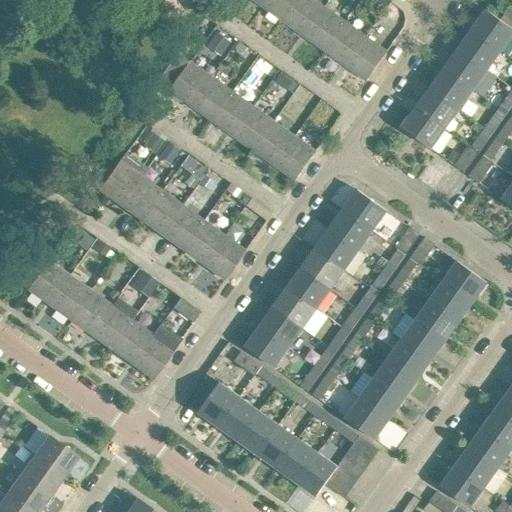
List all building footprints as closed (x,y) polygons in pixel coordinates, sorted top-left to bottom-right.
[(283,21),(297,0),(265,0),(262,6),(283,21)] [(304,36),(325,7),(315,0),(297,0),(283,21),(304,36)] [(510,27),(511,24),(511,3),(501,20),(510,27)] [(325,51),(346,22),(325,7),(304,36),(325,51)] [(511,27),(510,27),(501,20),(486,9),(472,29),(502,50),(511,36),(511,27)] [(346,66),(367,37),(346,22),(325,51),(346,66)] [(502,50),(472,29),(458,49),(488,70),(502,50)] [(230,41),(217,32),(208,45),(221,54),(230,41)] [(388,52),(387,51),(367,37),(346,66),(367,81),(388,52)] [(488,70),(458,49),(444,68),(474,90),(488,70)] [(181,98),(202,69),(179,53),(158,82),(181,98)] [(474,90),(444,68),(430,88),(460,109),(474,90)] [(204,114),(224,86),(202,69),(181,98),(204,114)] [(261,78),(255,86),(263,92),(269,84),(261,78)] [(227,131),(247,102),(224,86),(204,114),(227,131)] [(460,109),(430,88),(416,108),(446,129),(460,109)] [(507,113),(511,105),(511,89),(499,108),(507,113)] [(249,147),(270,118),(247,102),(227,131),(249,147)] [(446,129),(416,108),(402,128),(432,149),(446,129)] [(493,133),(507,113),(499,108),(485,127),(493,133)] [(511,117),(497,136),(505,142),(511,133),(511,117)] [(272,164),(293,135),(270,118),(249,147),(272,164)] [(479,153),(493,133),(485,127),(477,122),(473,128),(481,133),(471,147),(469,145),(468,145),(479,153)] [(296,180),(316,151),(293,135),(272,164),(296,180)] [(492,161),(505,142),(497,136),(483,156),(501,169),(501,168),(492,161)] [(168,141),(157,156),(169,164),(179,149),(168,141)] [(465,172),(479,153),(468,145),(461,155),(453,150),(446,159),(454,165),(465,172)] [(187,155),(179,166),(189,174),(197,163),(187,155)] [(487,188),(501,169),(483,156),(469,176),(487,188)] [(119,205),(140,175),(119,160),(98,190),(119,205)] [(140,220),(161,190),(140,175),(119,205),(140,220)] [(511,206),(511,185),(502,199),(511,206)] [(387,211),(358,189),(344,209),(373,230),(387,211)] [(161,235),(182,205),(161,190),(140,220),(161,235)] [(182,250),(203,221),(182,205),(161,235),(182,250)] [(373,230),(344,209),(329,229),(359,250),(373,230)] [(203,265),(224,236),(203,221),(182,250),(203,265)] [(406,254),(420,234),(410,227),(396,247),(398,249),(406,254)] [(359,250),(329,229),(315,248),(345,270),(359,250)] [(245,251),(245,250),(224,236),(203,265),(224,280),(245,251)] [(421,265),(435,245),(425,237),(411,258),(418,263),(421,265)] [(345,270),(315,248),(301,268),(331,289),(345,270)] [(392,274),(406,254),(398,249),(384,268),(392,274)] [(404,282),(418,263),(411,258),(397,277),(404,282)] [(48,304),(69,275),(48,260),(27,289),(48,304)] [(474,302),(488,282),(458,261),(444,281),(474,302)] [(331,289),(301,268),(287,287),(317,309),(331,289)] [(378,293),(392,274),(384,268),(370,288),(378,293)] [(69,319),(90,290),(69,275),(48,304),(69,319)] [(390,302),(404,282),(397,277),(383,297),(390,302)] [(90,334),(111,305),(116,298),(117,298),(120,295),(98,279),(90,290),(69,319),(90,334)] [(460,321),(474,302),(444,281),(430,300),(460,321)] [(317,309),(287,287),(273,307),(303,328),(317,309)] [(364,313),(378,293),(370,288),(356,307),(364,313)] [(376,321),(390,302),(383,297),(369,316),(376,321)] [(111,349),(132,320),(137,313),(117,298),(116,298),(111,305),(90,334),(111,349)] [(200,312),(180,298),(172,308),(192,322),(200,312)] [(445,341),(460,321),(430,300),(416,320),(445,341)] [(303,328),(273,307),(259,327),(289,348),(303,328)] [(350,332),(364,313),(356,307),(343,327),(350,332)] [(362,341),(376,321),(369,316),(355,336),(362,341)] [(132,364),(153,335),(132,320),(111,349),(132,364)] [(431,361),(445,341),(416,320),(402,339),(431,361)] [(153,379),(174,350),(182,339),(161,324),(153,335),(132,364),(153,379)] [(289,348),(259,327),(245,346),(275,368),(289,348)] [(336,352),(350,332),(343,327),(329,346),(336,352)] [(349,360),(362,341),(355,336),(341,355),(349,360)] [(417,380),(431,361),(402,339),(388,359),(417,380)] [(322,371),(336,352),(329,346),(315,366),(322,371)] [(262,365),(242,351),(235,361),(255,376),(262,365)] [(334,380),(349,360),(341,355),(327,375),(334,380)] [(403,400),(417,380),(388,359),(374,379),(403,400)] [(281,379),(262,365),(255,376),(256,373),(276,387),(281,379)] [(308,391),(322,371),(315,366),(300,386),(308,391)] [(320,400),(334,380),(327,375),(313,395),(320,400)] [(301,393),(281,379),(276,387),(295,401),(301,393)] [(389,420),(403,400),(374,379),(359,398),(389,420)] [(218,426),(239,396),(220,382),(198,412),(218,426)] [(511,388),(497,408),(511,418),(511,388)] [(320,407),(301,393),(295,401),(315,415),(320,407)] [(238,440),(259,410),(239,396),(218,426),(238,440)] [(375,439),(389,420),(359,398),(345,418),(375,439)] [(0,430),(3,432),(17,412),(9,407),(0,418),(0,430)] [(340,421),(320,407),(315,415),(334,429),(340,421)] [(511,418),(497,408),(483,427),(511,448),(511,418)] [(257,454),(279,424),(259,410),(238,440),(257,454)] [(360,436),(340,421),(334,429),(354,444),(360,436)] [(277,468),(298,439),(279,424),(257,454),(277,468)] [(511,449),(511,448),(483,427),(469,447),(499,468),(511,449)] [(78,456),(48,435),(34,455),(64,476),(78,456)] [(360,436),(354,444),(353,445),(373,459),(379,450),(360,436)] [(297,482),(318,453),(298,439),(277,468),(297,482)] [(373,459),(353,445),(346,455),(366,469),(373,459)] [(499,468),(469,447),(455,466),(485,488),(499,468)] [(316,496),(325,484),(332,474),(337,467),(318,453),(297,482),(316,496)] [(49,496),(64,476),(34,455),(20,475),(49,496)] [(366,469),(346,455),(339,464),(359,479),(366,469)] [(339,464),(337,467),(332,474),(352,488),(359,479),(339,464)] [(485,488),(455,466),(441,486),(470,507),(485,488)] [(352,488),(332,474),(325,484),(345,498),(352,488)] [(51,497),(49,496),(20,475),(6,494),(30,511),(37,511),(43,505),(44,507),(51,497)] [(452,511),(457,505),(437,491),(430,501),(445,511),(452,511)] [(0,511),(30,511),(6,494),(0,502),(0,511)] [(156,511),(137,498),(126,511),(156,511)] [(511,511),(511,506),(510,505),(503,501),(496,511),(495,511),(511,511)]
